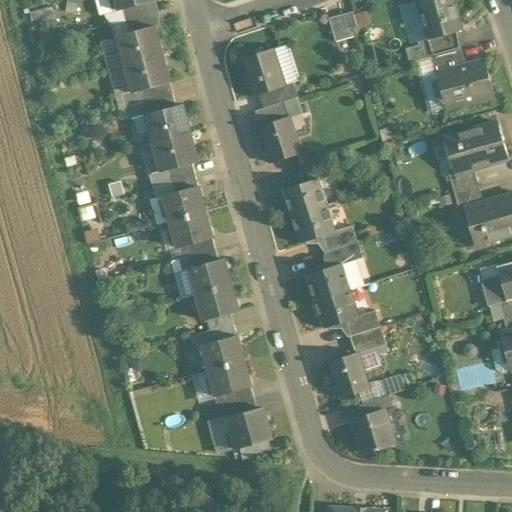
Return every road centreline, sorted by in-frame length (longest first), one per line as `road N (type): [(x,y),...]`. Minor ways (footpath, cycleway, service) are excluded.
road 1 (residential): [(213,37),(307,375),(318,470),(511,486)]
road 2 (track): [(317,472),(0,442)]
